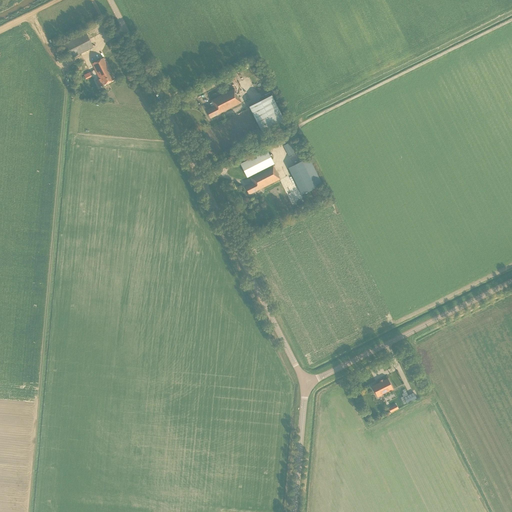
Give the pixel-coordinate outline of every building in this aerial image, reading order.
[(70,56),(71,59),(94,47),(86,33),(64,44),(61,46),(61,47),(66,57),(70,56)] [(103,86),(115,80),(104,58),(92,64),(101,82),(97,83),(99,87),(103,85),(103,86)] [(206,111),(210,119),(241,103),(234,89),(211,101),(214,107),(206,111)] [(202,96),(200,98),(197,94),(192,97),(196,104),(200,102),(199,100),(203,98),(202,96)] [(249,107),(262,134),(285,123),(272,96),(249,107)] [(302,152),(302,150),(296,139),(283,145),(289,156),(296,153),(296,155),(302,152)] [(267,150),(240,164),(247,178),(274,164),(267,150)] [(322,185),(309,158),(288,168),(302,195),(322,185)] [(246,188),(249,195),(280,179),(273,165),(250,177),(254,184),(246,188)] [(276,187),(273,189),(280,205),(284,203),(276,187)] [(373,386),(378,397),(393,390),(387,379),(373,386)] [(417,398),(414,393),(404,397),(407,403),(417,398)]
